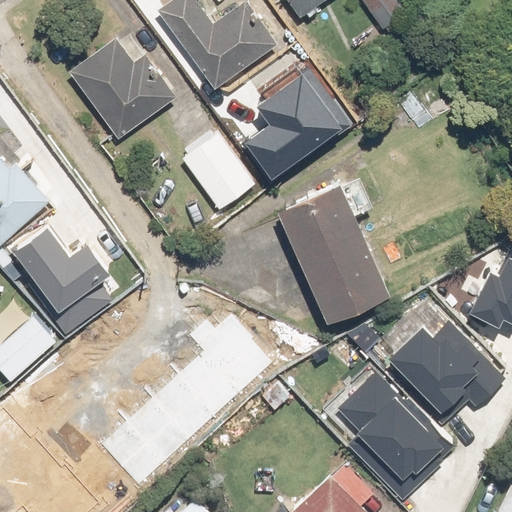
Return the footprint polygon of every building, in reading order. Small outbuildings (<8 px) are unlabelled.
[(246,0),(239,0),(210,23),(192,0),(173,0),(158,11),(214,85),(241,65),(238,62),(273,35),(246,0)] [(291,0),(298,10),(312,0),(291,0)] [(399,0),(361,0),(379,25),(405,8),(399,0)] [(77,65),(116,129),(174,94),(134,30),(77,65)] [(243,142),(274,182),(348,126),(307,72),(257,110),(267,123),(243,142)] [(456,103),(435,73),(397,99),(418,129),(456,103)] [(248,174),(215,131),(180,158),(213,201),(248,174)] [(0,155),(0,241),(0,242),(43,201),(0,155)] [(278,203),(321,306),(386,279),(343,176),(278,203)] [(51,212),(13,240),(30,262),(24,266),(66,321),(113,286),(100,270),(112,261),(90,231),(74,243),(51,212)] [(493,253),(468,302),(501,319),(507,306),(511,308),(511,241),(503,258),(493,253)] [(418,374),(410,381),(446,417),(472,391),(480,398),(509,368),(453,313),(437,329),(419,311),(387,344),(418,374)] [(0,339),(0,374),(2,377),(52,337),(33,313),(0,339)] [(190,381),(165,354),(141,376),(110,343),(69,381),(125,441),(190,381)] [(363,424),(354,432),(405,486),(457,437),(378,355),(336,395),(363,424)] [(6,441),(0,445),(0,510),(1,511),(41,511),(56,499),(6,441)] [(123,449),(65,500),(75,511),(100,511),(114,501),(117,504),(148,477),(123,449)] [(327,475),(286,511),(359,511),(361,511),(327,475)] [(511,511),(511,483),(497,511),(511,511)] [(201,511),(188,497),(172,511),(201,511)]
